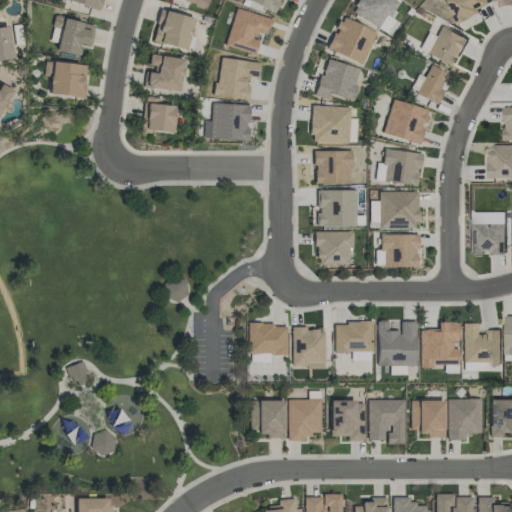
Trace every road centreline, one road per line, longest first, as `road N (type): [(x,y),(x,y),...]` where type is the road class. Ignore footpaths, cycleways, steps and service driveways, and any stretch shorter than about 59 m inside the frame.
road 1 (residential): [(180,511),(232,482),(265,474),(511,470)]
road 2 (residential): [(319,0),(287,84),(282,294)]
road 3 (residential): [(511,43),(453,163),(450,293)]
road 4 (residential): [(511,284),(474,293),(282,294)]
road 5 (residential): [(108,166),(125,173),(280,170)]
road 6 (residential): [(132,0),(101,140),(108,166)]
